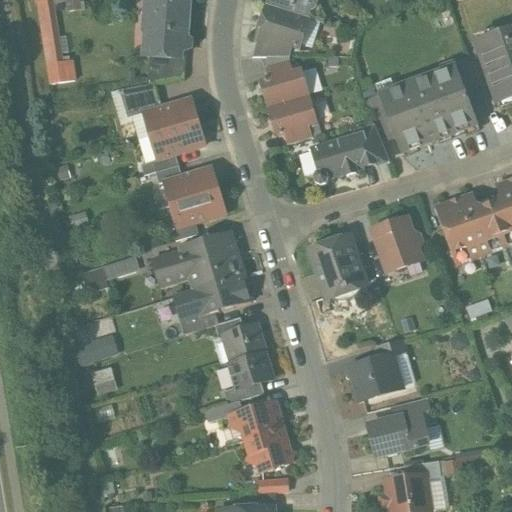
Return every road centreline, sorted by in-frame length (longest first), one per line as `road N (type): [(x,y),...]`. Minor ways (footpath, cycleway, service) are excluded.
road 1 (track): [(7,0),(94,511)]
road 2 (residential): [(333,511),(327,421),(269,230)]
road 3 (residential): [(511,156),(269,230)]
road 4 (residential): [(269,230),(228,82),(232,0)]
